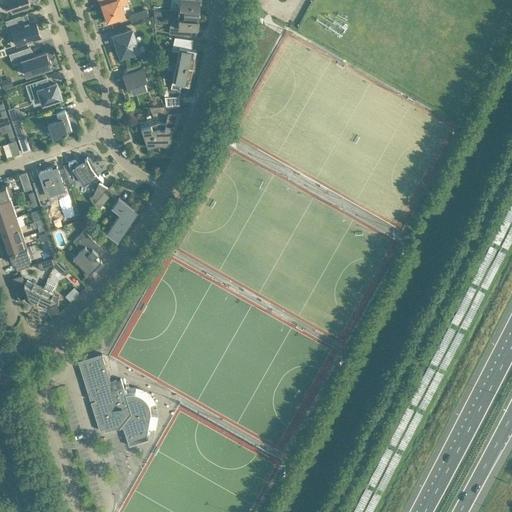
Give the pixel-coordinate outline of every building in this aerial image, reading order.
[(9,4),(12,12),(30,6),(29,2),(30,1),(29,0),(0,0),(0,3),(0,4),(4,3),(5,4),(7,5),(9,4)] [(103,0),(105,3),(102,4),(106,16),(105,16),(105,17),(104,18),(104,19),(104,20),(105,21),(105,22),(106,22),(107,23),(108,23),(119,19),(118,17),(124,15),(120,5),(127,3),(126,0),(103,0)] [(179,3),(179,11),(200,12),(200,11),(199,11),(200,4),(201,4),(201,0),(174,0),(178,3),(179,3)] [(200,14),(200,12),(179,11),(178,18),(177,18),(170,25),(169,33),(191,36),(188,35),(189,27),(191,28),(191,29),(199,30),(200,22),(198,22),(199,14),(200,14)] [(35,20),(30,21),(26,23),(23,14),(5,20),(8,29),(11,28),(17,44),(40,36),(35,20)] [(139,50),(132,29),(110,36),(112,43),(116,42),(118,48),(117,50),(117,52),(118,54),(120,55),(121,56),(139,50)] [(178,51),(176,64),(194,68),(194,67),(193,67),(195,60),(194,59),(196,50),(191,49),(193,39),(175,36),(172,50),(178,51)] [(46,52),(33,56),(30,46),(9,53),(12,64),(22,60),(27,75),(51,67),(50,65),(51,63),(50,60),(48,59),(46,52)] [(147,80),(143,67),(140,68),(138,63),(126,67),(128,72),(123,74),(127,87),(130,86),(132,93),(147,88),(144,81),(147,80)] [(194,68),(176,64),(171,88),(180,90),(181,83),(189,85),(191,75),(192,75),(193,68),(194,68)] [(44,87),(41,79),(26,85),(31,99),(40,96),(43,103),(61,97),(60,95),(61,95),(59,89),(58,89),(56,83),(44,87)] [(164,96),(166,105),(179,105),(179,96),(169,96),(167,86),(163,87),(165,96),(164,96)] [(71,128),(67,115),(69,115),(67,110),(65,111),(65,109),(46,116),(53,135),(64,131),(64,132),(66,131),(66,130),(71,128)] [(13,112),(9,113),(12,121),(21,117),(13,112)] [(147,147),(157,144),(159,143),(169,146),(172,132),(174,132),(181,112),(168,113),(165,123),(158,122),(141,128),(147,147)] [(18,139),(23,152),(30,149),(25,136),(18,139)] [(8,143),(12,155),(20,153),(15,140),(8,143)] [(75,159),(68,162),(74,178),(79,178),(83,184),(89,179),(93,180),(98,182),(99,182),(102,178),(103,178),(98,173),(99,173),(88,157),(87,157),(87,156),(87,157),(87,158),(84,159),(83,159),(82,159),(81,159),(80,160),(80,161),(80,162),(78,164),(75,159)] [(68,162),(62,164),(64,168),(69,183),(75,181),(74,178),(68,162)] [(43,184),(35,187),(41,206),(50,203),(52,202),(52,200),(50,193),(56,191),(57,192),(59,193),(61,193),(62,193),(64,192),(65,190),(64,188),(57,167),(52,168),(52,167),(39,172),(43,184)] [(32,188),(26,172),(19,174),(24,190),(32,188)] [(0,198),(10,196),(12,195),(9,184),(0,186),(0,198)] [(93,194),(89,197),(93,204),(99,197),(96,192),(93,194)] [(0,210),(13,206),(10,196),(0,198),(0,210)] [(133,213),(132,214),(130,212),(133,207),(134,207),(119,197),(118,197),(119,198),(112,208),(112,207),(111,208),(119,213),(107,233),(106,232),(106,233),(117,240),(117,239),(116,239),(117,237),(118,238),(127,224),(128,222),(129,222),(130,220),(131,219),(132,218),(133,216),(133,215),(133,213)] [(0,221),(16,216),(13,206),(0,210),(0,221)] [(0,225),(2,232),(20,226),(16,216),(0,221),(0,225)] [(61,217),(54,219),(56,226),(63,224),(61,217)] [(6,242),(23,236),(20,226),(2,232),(6,242)] [(95,255),(98,253),(94,249),(98,245),(99,245),(85,230),(74,241),(82,249),(74,257),(89,273),(88,273),(89,273),(101,260),(100,260),(95,255)] [(27,247),(27,246),(23,236),(6,242),(9,253),(27,247)] [(27,246),(27,247),(9,253),(13,263),(15,263),(17,269),(16,269),(17,270),(29,266),(27,259),(33,256),(29,245),(27,246)] [(54,264),(56,257),(37,263),(40,269),(54,264)] [(56,257),(54,264),(65,275),(70,270),(56,257)] [(35,303),(43,286),(33,281),(31,286),(25,283),(24,282),(27,293),(25,298),(35,303)] [(46,281),(43,286),(35,303),(45,308),(48,303),(58,299),(57,299),(51,296),(53,291),(52,291),(55,286),(46,281)] [(116,350),(123,353),(131,339),(124,336),(116,350)] [(147,434),(151,415),(151,413),(150,411),(150,409),(150,407),(149,405),(148,403),(147,402),(146,400),(144,399),(143,397),(141,396),(139,395),(138,395),(136,394),(134,394),(132,394),(130,394),(128,394),(126,394),(123,385),(112,391),(111,387),(112,386),(102,353),(78,361),(90,400),(94,398),(95,400),(91,402),(99,430),(104,429),(104,431),(123,427),(127,440),(147,434)]
